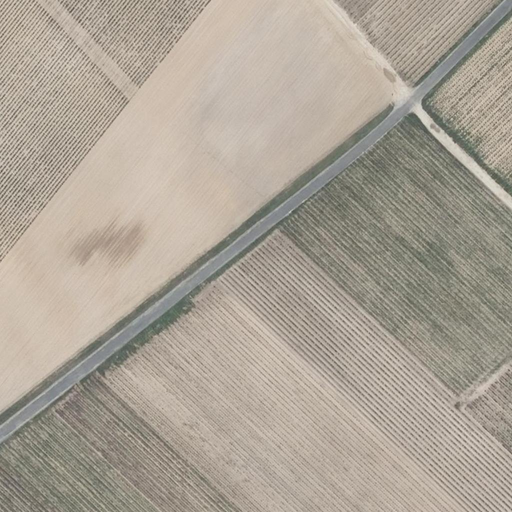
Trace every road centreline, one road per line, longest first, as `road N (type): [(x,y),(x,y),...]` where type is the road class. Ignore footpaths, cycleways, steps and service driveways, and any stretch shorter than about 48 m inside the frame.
road 1 (unclassified): [(0,433),(412,102),(511,3)]
road 2 (track): [(412,102),(327,0)]
